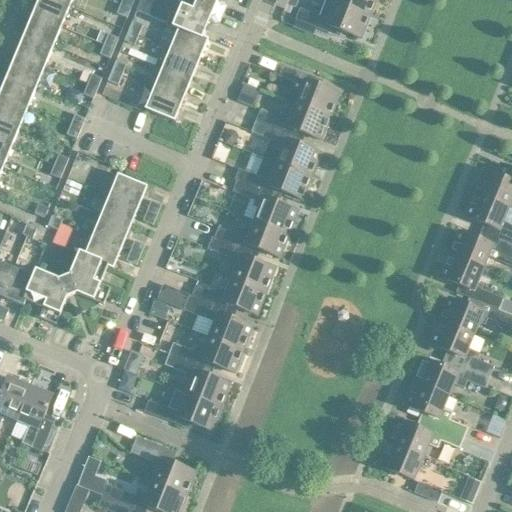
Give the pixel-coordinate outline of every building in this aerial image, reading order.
[(37,0),(31,15),(61,27),(69,7),(52,0),(37,0)] [(133,0),(121,0),(120,5),(130,9),(133,0)] [(223,2),(218,0),(140,0),(136,11),(172,26),(171,28),(177,30),(177,29),(201,39),(202,37),(208,22),(214,25),(219,23),(225,7),(223,2)] [(359,39),(368,15),(328,0),(325,0),(319,17),(299,9),(294,20),(325,32),(328,27),(359,39)] [(328,0),(368,15),(374,0),(328,0)] [(130,9),(120,5),(115,14),(126,19),(130,9)] [(23,35),(53,47),(61,27),(31,15),(23,35)] [(127,31),(138,36),(142,25),(131,21),(127,31)] [(169,49),(198,61),(207,40),(202,37),(201,39),(177,29),(177,30),(169,49)] [(138,36),(127,31),(123,41),(133,46),(138,36)] [(107,34),(103,44),(114,49),(118,38),(107,34)] [(15,55),(44,67),(53,47),(23,35),(15,55)] [(103,44),(99,55),(109,59),(114,49),(103,44)] [(198,61),(169,49),(161,69),(190,81),(198,61)] [(44,67),(15,55),(6,75),(36,87),(44,67)] [(115,61),(111,71),(121,75),(125,65),(115,61)] [(295,104),(328,117),(338,94),(318,86),(320,81),(277,64),(273,75),(292,82),(289,88),(300,92),(295,104)] [(190,81),(161,69),(153,88),(182,101),(190,81)] [(117,86),(121,75),(111,71),(106,81),(117,86)] [(101,79),(91,74),(86,85),(97,89),(101,79)] [(36,87),(6,75),(0,90),(0,95),(28,107),(36,87)] [(82,95),(93,99),(97,89),(86,85),(82,95)] [(182,101),(153,88),(144,109),(173,122),(182,101)] [(0,119),(19,127),(28,107),(0,95),(0,119)] [(328,117),(295,104),(288,122),(259,111),(255,122),(302,140),(304,135),(319,141),(328,117)] [(74,115),(70,125),(80,129),(84,119),(74,115)] [(0,142),(11,147),(19,127),(0,119),(0,142)] [(276,163),(309,177),(319,153),(300,146),(302,140),(255,122),(251,132),(283,145),(276,163)] [(66,135),(76,139),(80,129),(70,125),(66,135)] [(229,130),(224,132),(222,138),(225,143),(230,145),(235,143),(237,137),(235,132),(229,130)] [(0,166),(3,167),(11,147),(0,142),(0,166)] [(58,154),(53,165),(64,169),(68,159),(58,154)] [(236,181),(280,198),(282,193),(300,200),(309,177),(276,163),(261,158),(254,176),(238,169),(233,180),(236,181)] [(53,165),(49,175),(59,179),(64,169),(53,165)] [(474,194),(507,208),(511,196),(511,174),(496,168),(493,175),(484,171),(474,194)] [(108,196),(137,208),(146,187),(117,175),(108,196)] [(253,221),(287,234),(296,211),(277,204),(280,198),(236,181),(231,192),(260,203),(253,221)] [(507,208),(474,194),(464,217),(488,227),(485,234),(511,245),(511,226),(501,222),(507,208)] [(100,216),(129,228),(137,208),(108,196),(100,216)] [(150,201),(146,211),(156,216),(160,206),(150,201)] [(32,215),(41,218),(45,208),(35,205),(32,215)] [(156,216),(146,211),(141,222),(152,226),(156,216)] [(61,220),(51,216),(47,226),(57,231),(61,220)] [(129,228),(100,216),(92,236),(121,248),(129,228)] [(213,239),(257,256),(259,250),(278,258),(287,234),(253,221),(246,239),(217,228),(213,239)] [(36,228),(26,224),(21,234),(32,239),(36,228)] [(511,245),(485,234),(481,241),(458,232),(449,255),(482,269),(490,249),(511,257),(511,245)] [(121,248),(92,236),(84,255),(83,256),(107,266),(107,267),(112,269),(121,248)] [(231,279),(264,292),(273,269),(255,262),(257,256),(213,239),(211,238),(207,249),(238,261),(231,279)] [(133,241),(129,251),(139,256),(144,245),(133,241)] [(135,266),(139,256),(129,251),(125,261),(135,266)] [(34,276),(24,300),(25,301),(42,308),(38,318),(55,325),(66,298),(68,297),(76,294),(102,305),(109,288),(99,284),(107,267),(107,266),(83,256),(84,255),(78,252),(69,275),(58,280),(35,270),(32,276),(34,276)] [(459,295),(490,307),(498,311),(503,300),(480,291),(482,286),(476,283),(482,269),(449,255),(439,278),(462,288),(459,295)] [(0,262),(0,296),(1,297),(14,268),(0,262)] [(34,276),(32,276),(14,268),(1,297),(23,306),(25,301),(24,300),(34,276)] [(195,286),(191,297),(234,314),(236,308),(255,315),(264,292),(231,279),(224,297),(195,286)] [(191,297),(188,296),(183,310),(214,322),(208,337),(242,350),(251,327),(232,319),(234,314),(191,297)] [(439,322),(472,335),(482,312),(448,299),(439,322)] [(148,313),(163,319),(167,307),(152,301),(148,313)] [(0,318),(4,320),(8,310),(0,306),(0,318)] [(509,328),(511,319),(511,316),(490,307),(486,318),(509,328)] [(472,335),(439,322),(429,345),(446,352),(443,359),(488,378),(492,367),(476,360),(478,355),(466,350),(472,335)] [(168,355),(212,372),(214,366),(232,373),(242,350),(208,337),(201,355),(172,344),(168,355)] [(212,372),(168,355),(164,365),(192,377),(185,395),(219,408),(228,384),(209,377),(212,372)] [(414,383),(447,396),(452,385),(463,389),(467,381),(484,388),(488,378),(443,359),(440,366),(423,359),(414,383)] [(15,420),(29,387),(7,378),(0,394),(0,421),(3,415),(15,420)] [(421,413),(418,420),(463,439),(467,428),(449,420),(452,412),(442,408),(447,396),(414,383),(404,406),(421,413)] [(51,396),(29,387),(15,420),(28,426),(21,443),(41,452),(52,424),(42,420),(51,396)] [(219,408),(185,395),(178,413),(148,401),(143,412),(174,424),(177,418),(210,431),(219,408)] [(389,444),(422,457),(427,446),(437,450),(440,442),(458,449),(463,439),(418,420),(415,427),(398,420),(389,444)] [(158,464),(151,482),(185,495),(194,472),(169,462),(173,451),(133,435),(127,452),(158,464)] [(412,480),(422,457),(389,444),(379,467),(412,480)] [(480,483),(468,478),(459,499),(471,504),(480,483)] [(99,495),(141,511),(143,511),(146,507),(158,511),(178,511),(185,495),(151,482),(144,501),(103,485),(99,495)] [(436,503),(441,492),(418,482),(413,493),(436,503)] [(511,495),(506,492),(501,501),(511,506),(511,495)] [(141,511),(99,495),(95,506),(110,511),(141,511)]
